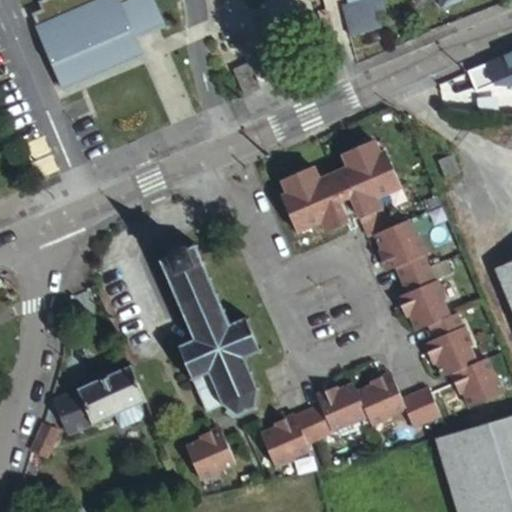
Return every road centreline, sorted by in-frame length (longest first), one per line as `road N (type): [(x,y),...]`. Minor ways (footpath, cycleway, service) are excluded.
road 1 (residential): [(225,150),(317,375),(399,339)]
road 2 (tertiary): [(511,27),(225,150)]
road 3 (unclassified): [(37,229),(39,360),(0,482)]
road 4 (tertiary): [(225,150),(37,229)]
road 5 (unknown): [(385,345),(385,317),(363,264),(317,262),(281,287)]
road 6 (unknown): [(400,75),(454,152),(511,187)]
